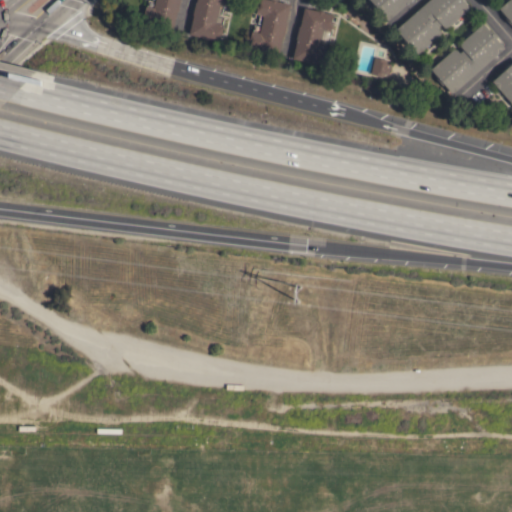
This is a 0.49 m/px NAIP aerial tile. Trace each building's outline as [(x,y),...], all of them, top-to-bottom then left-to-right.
[(173,27),(143,20),(146,6),(147,6),(149,0),(154,1),(154,0),(180,0),(178,11),(177,11),(173,27)] [(197,0),(228,0),(227,7),(223,6),(221,14),(220,14),(219,16),(224,17),(222,24),(223,24),(221,35),(219,34),(218,40),(208,38),(208,39),(203,38),(203,37),(189,34),(193,16),(193,14),(196,2),(197,1),(197,0)] [(279,51),(249,43),(252,31),(253,31),(255,25),(261,26),(262,24),(258,23),(260,15),(256,14),(258,5),(260,5),(260,0),(277,0),(277,1),(290,4),(286,22),(287,23),(284,36),(283,36),(279,51)] [(410,0),(388,20),(371,0),(410,0)] [(429,0),(463,0),(470,7),(448,28),(444,27),(441,24),(437,27),(440,31),(440,35),(417,54),(397,29),(429,0)] [(511,0),(511,23),(511,24),(505,18),(507,17),(499,8),(508,0),(511,0)] [(304,7),(318,10),(318,9),(324,11),(324,12),(333,14),(332,21),(333,21),(331,31),(327,30),(325,39),(323,38),(322,41),(327,42),(325,49),(327,49),(324,58),(323,58),(321,65),(292,58),(297,40),(296,38),(299,26),(300,26),(304,7)] [(453,93),(444,83),(443,85),(437,78),(438,77),(431,68),(453,49),(457,49),(460,52),(464,49),(461,45),(461,42),(483,22),(493,34),(494,33),(498,36),(496,38),(505,47),(453,93)] [(374,56),(386,59),(386,62),(391,64),(388,77),(370,73),(374,56)] [(511,103),(492,81),(500,73),(499,72),(506,66),(507,67),(511,63),(511,103)]
